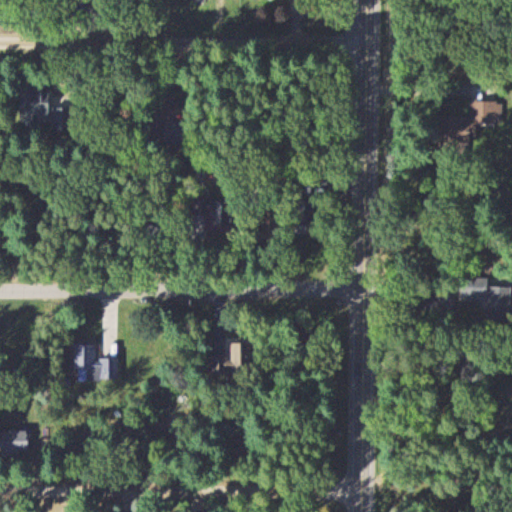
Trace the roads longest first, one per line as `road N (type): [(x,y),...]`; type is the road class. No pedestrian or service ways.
road 1 (tertiary): [(361,511),(366,0)]
road 2 (residential): [(0,39),(307,39),(366,47)]
road 3 (residential): [(363,287),(0,285)]
road 4 (residential): [(361,483),(295,490),(0,487)]
